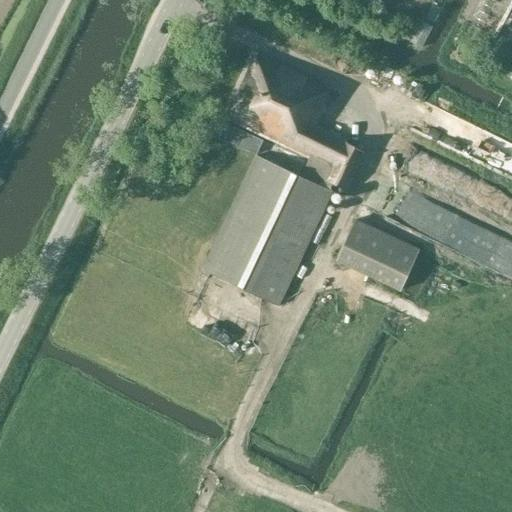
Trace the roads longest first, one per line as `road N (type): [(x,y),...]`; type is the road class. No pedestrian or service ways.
road 1 (tertiary): [(0,365),(180,0)]
road 2 (unclassified): [(0,120),(59,0)]
